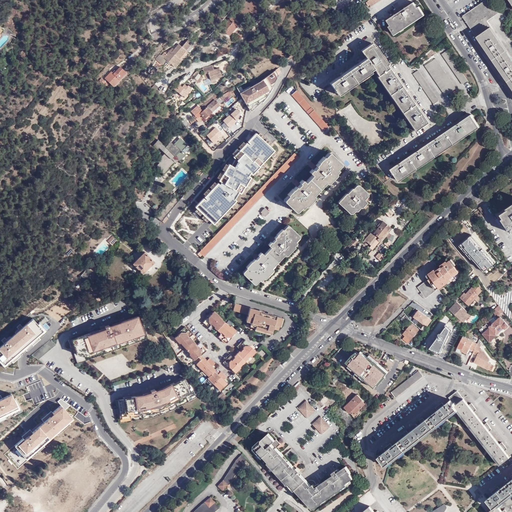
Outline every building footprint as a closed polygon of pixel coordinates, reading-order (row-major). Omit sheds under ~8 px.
[(491,13),(493,17),(500,12),(491,0),(490,0),(467,17),(511,82),(511,58),(492,30),(494,29),(488,21),(486,17),(491,13)] [(402,9),(399,11),(387,19),(391,24),(395,31),(424,13),(419,6),(417,7),(414,2),(402,9)] [(238,16),(235,13),(228,21),(226,18),(219,26),(222,28),(224,26),(230,32),(236,24),(238,25),(244,19),(239,15),(238,16)] [(395,31),(391,24),(389,26),(395,34),(425,14),(424,13),(395,31)] [(224,26),(222,28),(230,35),(238,25),(236,24),(230,32),(224,26)] [(372,42),(361,50),(366,57),(330,82),(332,84),(325,89),(331,97),(373,68),(415,129),(426,122),(372,42)] [(179,59),(187,52),(192,48),(189,44),(182,49),(180,46),(173,53),(172,52),(168,55),(166,54),(163,56),(163,57),(168,62),(175,68),(182,62),(181,61),(179,59)] [(462,84),(468,80),(447,50),(441,54),(462,84)] [(189,55),(187,52),(179,59),(181,61),(189,55)] [(163,66),(168,62),(163,57),(159,61),(163,66)] [(445,95),(456,88),(436,58),(425,65),(445,95)] [(203,69),(203,70),(206,79),(209,78),(211,83),(215,81),(215,80),(214,79),(217,78),(221,76),(219,68),(213,70),(212,65),(203,69)] [(115,72),(114,71),(108,78),(115,85),(128,71),(121,66),(115,72)] [(245,103),(248,106),(251,112),(262,102),(267,96),(277,77),(281,71),(279,67),(273,72),(262,80),(239,92),(245,103)] [(436,108),(441,104),(438,100),(439,100),(418,69),(413,73),(433,103),(433,104),(436,108)] [(151,86),(155,89),(160,82),(154,79),(151,86)] [(182,87),(178,85),(174,90),(185,98),(191,89),(184,85),(182,87)] [(234,93),(231,89),(221,96),(224,100),(234,93)] [(329,127),(297,90),(292,94),(324,131),(329,127)] [(191,111),(195,115),(199,111),(201,114),(197,117),(196,118),(199,122),(219,104),(215,99),(217,98),(215,95),(200,107),(198,105),(191,111)] [(223,121),(229,128),(235,123),(236,120),(240,113),(236,109),(230,114),(223,121)] [(472,114),(392,168),(400,180),(480,125),(472,114)] [(218,137),(222,134),(216,127),(212,130),(206,135),(213,142),(214,143),(220,139),(218,137)] [(254,136),(245,144),(247,146),(255,137),(254,136)] [(210,213),(204,220),(206,222),(211,227),(212,227),(216,222),(220,218),(218,217),(232,202),(236,195),(246,178),(248,175),(262,160),(264,162),(268,158),(272,153),(267,148),(262,143),(261,142),(255,137),(247,146),(246,147),(233,161),(229,168),(219,185),(217,187),(209,196),(213,200),(207,211),(210,213)] [(158,140),(153,145),(157,149),(159,148),(165,153),(158,161),(159,163),(156,166),(159,169),(158,170),(163,174),(175,162),(171,159),(174,155),(180,160),(186,154),(182,150),(187,144),(180,138),(175,143),(176,144),(175,146),(170,141),(165,146),(158,140)] [(232,158),(231,160),(233,161),(246,147),(245,145),(244,147),(239,152),(237,153),(232,158)] [(200,252),(205,256),(301,156),(297,152),(200,252)] [(329,152),(325,156),(327,158),(330,155),(339,163),(335,167),(337,169),(342,164),(341,163),(330,152),(329,152)] [(327,158),(325,156),(317,165),(317,166),(314,169),(313,169),(310,172),(313,174),(306,181),(303,179),(300,182),(301,183),(298,187),(297,186),(288,194),(290,196),(287,200),(296,208),(300,204),(302,206),(303,207),(305,205),(309,201),(307,200),(313,194),(312,193),(324,180),(326,181),(331,175),(333,176),(336,173),(338,170),(337,169),(335,167),(339,163),(330,155),(327,158)] [(262,160),(248,175),(250,177),(251,176),(256,171),(257,169),(262,164),(264,162),(262,160)] [(217,182),(217,183),(219,185),(229,168),(227,166),(226,168),(222,174),(221,176),(217,182)] [(336,173),(333,176),(331,175),(326,181),(327,183),(328,183),(337,174),(336,173)] [(246,178),(236,195),(239,196),(239,195),(243,189),(244,187),(248,181),(249,180),(246,178)] [(313,194),(326,181),(324,180),(312,193),(313,194)] [(346,193),(339,200),(352,212),(354,210),(359,205),(361,206),(362,207),(367,201),(365,199),(363,197),(366,194),(357,184),(353,187),(347,193),(346,193)] [(359,184),(357,184),(366,194),(363,197),(365,199),(368,195),(368,192),(359,184)] [(203,199),(202,200),(204,201),(209,196),(217,187),(216,185),(214,186),(210,192),(208,193),(203,199)] [(290,196),(288,194),(285,199),(285,200),(296,211),(297,211),(302,206),(300,204),(296,208),(287,200),(290,196)] [(309,201),(305,205),(306,205),(307,205),(315,197),(315,196),(313,194),(307,200),(309,201)] [(174,195),(157,215),(163,219),(180,200),(174,195)] [(201,201),(193,209),(195,211),(200,216),(201,217),(204,220),(210,213),(207,211),(213,200),(209,196),(204,201),(203,202),(201,201)] [(352,212),(339,200),(338,202),(350,213),(352,212)] [(232,202),(218,217),(220,218),(222,216),(227,211),(228,209),(233,204),(234,203),(232,202)] [(511,226),(511,206),(503,213),(511,226)] [(265,208),(261,212),(265,216),(269,212),(265,208)] [(384,221),(374,233),(379,238),(382,235),(385,237),(388,239),(392,234),(390,231),(388,230),(391,226),(384,221)] [(287,225),(284,229),(285,231),(289,227),(298,236),(294,240),(296,241),(300,237),(300,235),(289,225),(287,225)] [(285,231),(284,229),(275,238),(276,238),(272,242),(272,241),(269,244),(271,247),(264,254),(262,252),(259,255),(259,256),(256,259),(255,259),(247,267),(249,269),(245,273),(254,281),(258,277),(260,279),(261,280),(264,277),(267,274),(266,273),(272,267),(270,265),(282,252),(284,254),(290,248),(291,248),(294,245),(297,242),(296,241),(294,240),(298,236),(289,227),(285,231)] [(374,233),(372,231),(365,240),(371,245),(373,246),(378,239),(379,238),(374,233)] [(116,239),(113,235),(108,241),(112,244),(116,239)] [(359,241),(355,237),(345,246),(349,250),(359,241)] [(370,246),(373,248),(379,240),(378,239),(373,246),(371,245),(370,246)] [(295,246),(294,245),(291,248),(290,248),(284,254),(286,255),(287,255),(295,247),(295,246)] [(154,262),(143,252),(133,263),(143,273),(154,262)] [(272,267),(284,254),(282,252),(270,265),(272,267)] [(479,259),(482,262),(490,256),(487,253),(479,259)] [(490,256),(482,262),(489,270),(488,271),(492,276),(500,268),(490,256)] [(451,277),(459,271),(451,260),(440,269),(437,270),(436,269),(430,273),(433,277),(431,279),(430,280),(437,289),(440,287),(452,279),(452,278),(451,277)] [(249,269),(247,267),(243,271),(243,273),(254,284),(256,283),(260,279),(258,277),(254,281),(245,273),(249,269)] [(267,274),(264,277),(264,278),(266,278),(273,270),(273,268),(272,267),(266,273),(267,274)] [(473,270),(467,277),(468,278),(471,280),(476,273),(473,270)] [(471,280),(468,278),(464,283),(468,286),(472,282),(472,280),(471,280)] [(437,290),(437,289),(430,280),(429,279),(418,287),(422,292),(420,294),(425,299),(437,290)] [(453,281),(452,279),(440,287),(442,289),(453,281)] [(472,289),(467,294),(466,295),(464,294),(461,297),(469,305),(483,290),(479,286),(475,291),(472,289)] [(461,326),(465,322),(462,320),(469,312),(458,301),(450,309),(459,317),(456,321),(461,326)] [(256,325),(256,328),(272,332),(274,327),(278,328),(279,325),(280,326),(283,317),(235,303),(234,310),(248,314),(246,321),(251,322),(251,324),(256,325)] [(501,307),(499,304),(493,311),(494,313),(501,307)] [(498,317),(504,311),(501,307),(494,313),(498,317)] [(220,315),(215,311),(211,314),(210,313),(203,321),(204,323),(203,323),(210,330),(214,326),(222,333),(219,337),(226,343),(226,342),(227,343),(235,335),(234,334),(237,330),(232,326),(231,327),(219,317),(220,315)] [(462,320),(465,322),(472,314),(469,312),(462,320)] [(70,340),(78,362),(79,363),(148,339),(149,337),(141,315),(126,320),(125,318),(120,320),(121,324),(114,326),(114,325),(110,326),(109,325),(106,326),(106,325),(100,327),(101,329),(95,332),(94,329),(89,331),(89,333),(70,340)] [(509,326),(502,317),(492,326),(489,323),(481,331),(492,343),(499,335),(499,334),(504,328),(505,329),(509,326)] [(14,368),(7,367),(20,356),(33,345),(48,332),(39,322),(38,324),(33,318),(23,327),(20,324),(17,327),(18,329),(14,333),(15,334),(10,338),(9,337),(5,340),(4,338),(0,341),(3,344),(0,346),(0,370),(1,372),(13,375),(14,368)] [(409,345),(420,330),(411,324),(403,335),(406,337),(403,340),(409,345)] [(194,333),(187,326),(186,327),(185,326),(177,334),(178,335),(175,338),(180,344),(181,342),(191,353),(189,354),(195,360),(198,357),(199,358),(207,350),(206,349),(208,348),(201,341),(198,344),(190,337),(194,333)] [(438,336),(434,343),(434,344),(435,345),(435,346),(442,350),(447,340),(438,336)] [(470,349),(475,351),(477,346),(479,344),(464,336),(459,348),(463,350),(462,351),(468,354),(470,349)] [(39,359),(56,344),(51,338),(32,355),(39,359)] [(253,348),(254,347),(246,339),(245,340),(244,340),(238,346),(241,350),(233,357),(230,354),(224,360),(224,361),(223,362),(232,370),(232,369),(235,372),(240,367),(239,366),(250,355),(252,356),(256,351),(253,348)] [(475,351),(474,353),(478,355),(475,362),(490,370),(493,364),(489,362),(491,359),(485,352),(481,350),(482,348),(477,346),(475,351)] [(360,352),(360,362),(364,362),(364,365),(376,365),(376,352),(360,352)] [(204,371),(213,361),(211,358),(208,361),(205,358),(201,361),(197,364),(204,371)] [(204,371),(209,377),(216,370),(213,367),(216,364),(213,361),(204,371)] [(214,384),(224,374),(222,372),(219,374),(216,371),(217,370),(216,370),(209,377),(210,377),(209,378),(214,384)] [(424,375),(420,370),(392,391),(396,396),(424,375)] [(228,377),(224,374),(214,384),(221,391),(228,384),(225,381),(228,377)] [(126,399),(117,400),(121,422),(152,418),(172,411),(200,396),(194,384),(192,383),(190,384),(186,378),(181,380),(181,379),(175,382),(171,384),(171,385),(164,389),(156,391),(156,389),(152,390),(152,392),(145,395),(137,396),(132,396),(126,397),(126,399)] [(501,461),(510,454),(505,447),(507,446),(503,441),(501,442),(489,428),(491,426),(487,421),(485,422),(475,409),(477,408),(472,402),(470,403),(459,388),(449,395),(451,397),(445,403),(443,401),(437,405),(439,407),(425,418),(424,416),(419,419),(421,421),(408,431),(406,429),(402,432),(404,434),(391,444),(389,442),(382,448),(384,450),(379,454),(386,462),(458,406),(501,461)] [(222,402),(228,397),(223,392),(218,398),(222,402)] [(11,394),(2,398),(0,395),(0,420),(22,410),(16,398),(14,399),(11,394)] [(353,413),(351,415),(353,417),(358,413),(357,411),(363,404),(361,401),(362,400),(356,394),(343,406),(347,410),(349,408),(353,413)] [(304,414),(309,413),(314,408),(306,399),(297,407),(304,414)] [(70,423),(69,422),(73,419),(61,405),(52,412),(51,411),(41,419),(44,422),(32,432),(30,429),(22,436),(23,438),(15,445),(27,459),(31,456),(31,457),(44,446),(43,445),(56,433),(57,434),(70,423)] [(330,424),(323,417),(319,415),(312,422),(321,431),(330,424)] [(259,443),(255,446),(263,456),(279,480),(284,487),(288,483),(293,488),(312,509),(356,477),(351,471),(352,470),(347,464),(346,464),(339,469),(338,467),(333,471),(334,473),(331,475),(322,481),(318,484),(317,481),(315,480),(313,478),(310,479),(309,480),(306,477),(300,470),(301,469),(298,466),(297,467),(294,464),(279,449),(276,447),(278,445),(279,444),(277,443),(279,441),(275,438),(274,439),(267,433),(260,440),(259,443)] [(263,456),(255,446),(250,451),(279,480),(263,456)] [(246,459),(241,455),(237,459),(223,482),(218,486),(223,491),(227,488),(228,489),(230,486),(229,485),(242,464),(246,459)] [(491,505),(495,501),(511,488),(511,471),(508,474),(510,477),(497,486),(495,484),(488,489),(490,491),(484,496),(491,505)] [(214,511),(220,507),(211,497),(201,506),(194,511),(214,511)] [(500,508),(495,501),(491,505),(486,508),(489,511),(503,511),(505,510),(502,506),(500,508)] [(443,502),(429,511),(443,511),(446,506),(443,502)]
